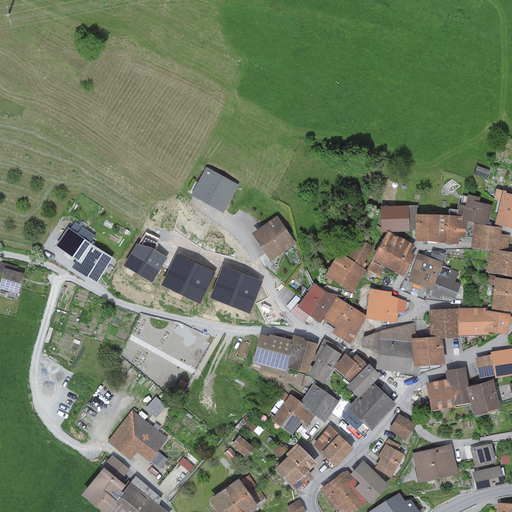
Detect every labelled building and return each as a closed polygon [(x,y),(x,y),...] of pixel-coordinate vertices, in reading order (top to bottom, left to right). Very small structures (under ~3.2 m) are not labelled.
[(489,170),(476,166),(473,175),(486,179),(489,170)] [(237,185),(205,167),(190,195),(222,213),(237,185)] [(460,186),(452,178),(444,186),(452,194),(460,186)] [(497,210),(511,213),(511,194),(505,192),(505,191),(495,188),(493,199),(499,201),(497,210)] [(466,197),(462,196),(456,216),(460,216),(460,220),(465,220),(487,225),(493,205),(478,202),(480,197),(467,194),(466,197)] [(357,210),(348,204),(343,212),(351,218),(357,210)] [(408,206),(380,206),(380,232),(385,232),(389,232),(409,231),(408,206)] [(511,213),(497,210),(493,223),(511,228),(511,213)] [(438,215),(415,214),(414,241),(437,242),(438,215)] [(456,216),(438,215),(437,242),(457,243),(458,237),(464,237),(465,220),(460,220),(460,216),(456,216)] [(276,216),(250,233),(269,261),(295,244),(276,216)] [(69,230),(67,228),(55,246),(71,257),(84,239),(90,243),(95,236),(74,222),(69,230)] [(501,227),(473,224),(470,246),(508,250),(510,236),(500,234),(501,227)] [(384,266),(401,238),(389,232),(385,232),(370,258),(384,266)] [(372,246),(357,238),(347,257),(362,265),(372,246)] [(401,238),(384,266),(401,276),(414,254),(410,252),(414,246),(401,238)] [(90,243),(84,239),(71,257),(75,260),(71,267),(94,283),(112,258),(90,243)] [(152,249),(136,244),(123,266),(152,283),(167,257),(152,249)] [(511,252),(490,248),(485,272),(511,276),(511,252)] [(338,252),(324,275),(352,292),(366,270),(338,252)] [(441,262),(418,253),(407,281),(430,290),(437,273),(441,262)] [(215,272),(177,254),(161,286),(199,304),(215,272)] [(262,280),(222,265),(210,299),(250,314),(262,280)] [(23,273),(4,268),(2,273),(0,281),(0,288),(17,293),(23,273)] [(447,277),(437,273),(430,290),(428,295),(438,299),(440,295),(454,301),(460,284),(454,282),(458,273),(450,269),(447,277)] [(511,279),(494,277),(491,309),(511,311),(511,279)] [(304,296),(327,310),(335,298),(312,283),(304,296)] [(391,292),(369,288),(365,315),(364,318),(365,318),(395,323),(397,312),(404,313),(405,301),(391,296),(391,292)] [(327,310),(304,296),(298,305),(296,303),(290,313),(304,322),(308,316),(319,323),(321,319),(327,310)] [(336,329),(351,306),(336,296),(335,298),(327,310),(321,319),(334,327),(336,329)] [(336,329),(334,327),(330,332),(348,344),(365,318),(364,318),(365,315),(351,306),(336,329)] [(482,331),(485,310),(485,308),(457,309),(458,335),(487,335),(487,332),(482,331)] [(457,309),(428,309),(428,322),(428,337),(441,336),(441,338),(458,337),(458,335),(457,309)] [(482,331),(487,332),(506,335),(509,314),(485,310),(482,331)] [(428,322),(414,323),(415,338),(428,337),(428,322)] [(378,338),(410,342),(410,339),(415,338),(414,323),(379,332),(363,337),(361,348),(377,351),(378,338)] [(283,367),(291,340),(268,334),(267,336),(258,334),(250,363),(261,366),(259,371),(285,377),(284,382),(303,387),(307,373),(283,367)] [(283,367),(307,373),(310,360),(312,361),(317,344),(303,340),(303,338),(292,335),(291,340),(283,367)] [(415,338),(410,339),(410,342),(413,366),(418,366),(443,363),(441,338),(441,336),(428,337),(415,338)] [(378,338),(377,351),(374,368),(418,374),(418,366),(413,366),(410,342),(378,338)] [(343,349),(323,339),(307,373),(322,384),(343,349)] [(490,355),(494,376),(494,377),(511,374),(511,349),(490,353),(490,355)] [(351,359),(345,354),(333,366),(349,382),(366,364),(356,354),(351,359)] [(494,376),(490,355),(475,357),(479,378),(494,376)] [(379,375),(367,363),(366,364),(349,382),(345,386),(358,398),(372,382),(379,375)] [(446,379),(451,407),(470,403),(466,387),(467,387),(464,367),(444,371),(446,379)] [(451,407),(446,379),(425,383),(429,410),(451,407)] [(467,387),(466,387),(470,403),(474,418),(487,414),(486,412),(499,408),(493,380),(467,387)] [(395,405),(372,382),(358,398),(347,408),(341,416),(361,436),(368,429),(370,431),(395,405)] [(339,402),(313,383),(300,402),(298,404),(315,416),(323,422),(330,413),(339,402)] [(300,402),(289,394),(270,420),(291,435),(300,422),(307,427),(315,416),(298,404),(300,402)] [(339,402),(330,413),(339,420),(341,416),(347,408),(339,402)] [(167,438),(131,410),(107,442),(130,460),(136,452),(149,462),(167,438)] [(259,423),(247,414),(243,420),(247,423),(245,425),(253,431),(259,423)] [(415,424),(398,414),(388,430),(405,440),(415,424)] [(320,453),(338,434),(329,426),(311,444),(320,453)] [(334,467),(352,449),(338,434),(320,453),(334,467)] [(254,447),(238,435),(230,446),(246,458),(254,447)] [(401,446),(388,438),(378,457),(380,458),(374,468),(390,477),(403,455),(398,452),(401,446)] [(287,449),(280,443),(273,450),(280,457),(287,449)] [(287,456),(273,469),(295,491),(311,475),(307,471),(315,463),(296,443),(284,454),(287,456)] [(450,444),(411,453),(418,483),(457,474),(450,444)] [(491,444),(470,448),(474,467),(495,462),(491,444)] [(240,459),(230,448),(224,454),(234,465),(240,459)] [(187,452),(177,466),(188,475),(199,461),(187,452)] [(98,472),(120,491),(124,485),(119,481),(129,470),(112,456),(98,472)] [(388,486),(363,460),(349,473),(358,483),(353,488),(366,501),(369,504),(388,486)] [(499,466),(472,472),(476,489),(503,483),(499,466)] [(341,472),(318,490),(334,510),(336,509),(338,511),(352,511),(366,501),(353,488),(358,483),(349,473),(347,471),(341,472)] [(120,491),(98,472),(79,494),(100,511),(111,511),(119,504),(114,500),(121,492),(120,491)] [(215,511),(219,511),(257,487),(249,475),(239,481),(237,479),(207,499),(215,511)] [(134,511),(152,491),(135,476),(121,492),(114,500),(119,504),(111,511),(134,511)] [(257,487),(219,511),(248,511),(257,507),(255,505),(265,498),(257,487)] [(152,491),(134,511),(167,511),(158,505),(161,498),(152,491)] [(385,502),(391,511),(417,511),(411,501),(403,501),(399,493),(385,502)] [(305,511),(298,499),(285,506),(288,511),(305,511)] [(391,511),(385,502),(368,511),(391,511)] [(511,511),(511,503),(497,503),(496,511),(511,511)]
